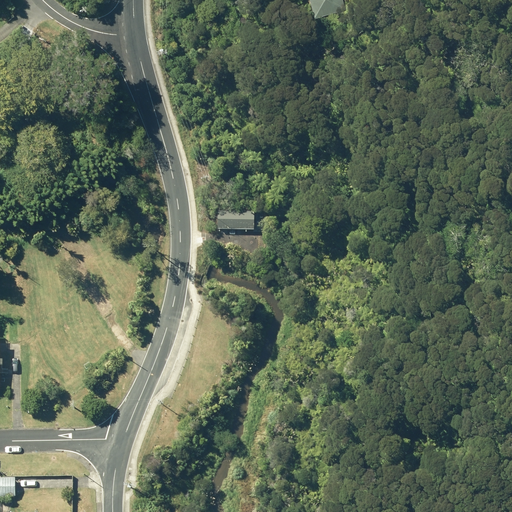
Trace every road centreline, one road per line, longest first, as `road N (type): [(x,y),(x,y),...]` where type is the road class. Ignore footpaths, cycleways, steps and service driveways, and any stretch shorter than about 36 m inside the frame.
road 1 (tertiary): [(132,36),(180,233),(176,297),(122,441)]
road 2 (residential): [(122,441),(0,443)]
